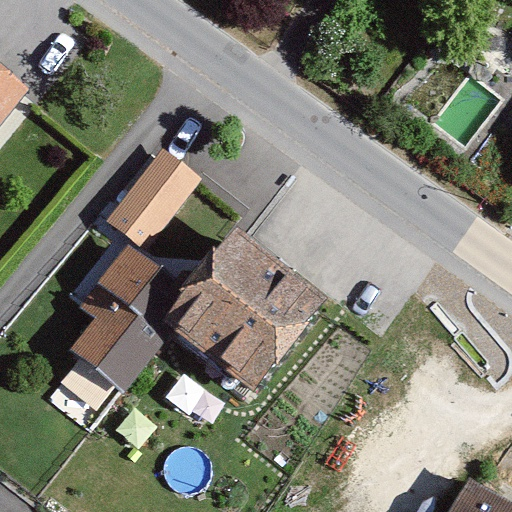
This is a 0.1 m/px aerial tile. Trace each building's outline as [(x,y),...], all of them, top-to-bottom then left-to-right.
[(0,128),(31,93),(0,65),(0,128)] [(187,183),(148,154),(96,223),(136,253),(187,183)] [(315,303),(222,231),(171,297),(145,331),(156,340),(237,403),(315,303)] [(171,297),(111,251),(64,311),(82,326),(56,360),(109,400),(156,340),(145,331),(171,297)] [(492,511),(457,489),(441,511),(492,511)]
